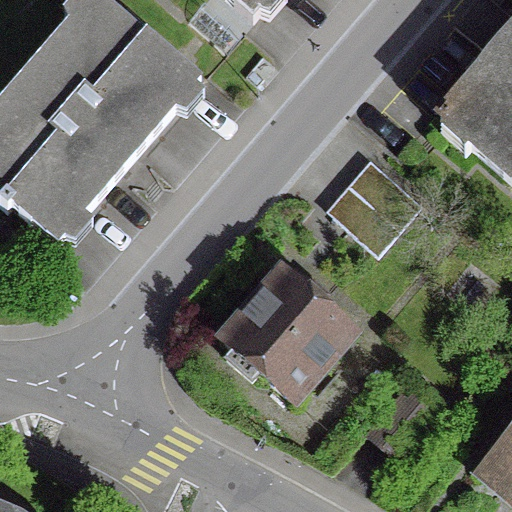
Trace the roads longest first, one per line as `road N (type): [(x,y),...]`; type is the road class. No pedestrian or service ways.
road 1 (residential): [(69,405),(149,292),(400,0)]
road 2 (residential): [(69,405),(270,501)]
